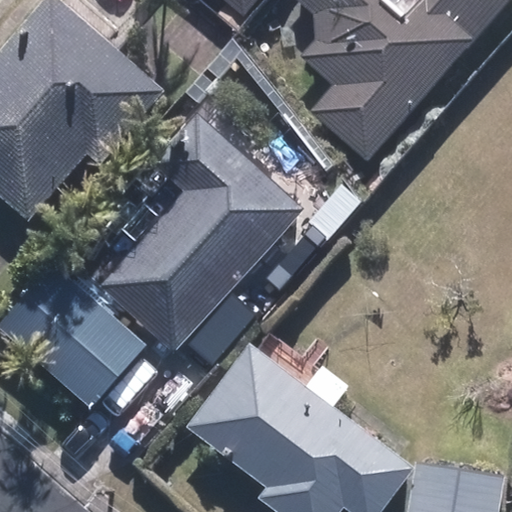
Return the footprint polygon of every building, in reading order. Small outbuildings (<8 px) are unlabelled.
[(0,196),(30,223),(87,158),(100,170),(164,96),(52,0),(49,0),(0,56),(0,196)] [(261,0),(220,0),(244,20),(261,0)] [(511,0),(295,0),(314,16),(315,45),(302,60),(334,88),(310,115),(367,164),(511,0)] [(175,355),(304,213),(198,117),(153,167),(175,188),(167,196),(177,205),(101,288),(175,355)] [(147,351),(50,263),(0,319),(0,339),(86,418),(147,351)] [(273,511),(344,511),(345,511),(346,511),(382,511),(414,471),(250,345),(204,404),(205,405),(187,428),(266,488),(257,500),(273,511)] [(498,511),(504,476),(417,464),(410,511),(498,511)]
